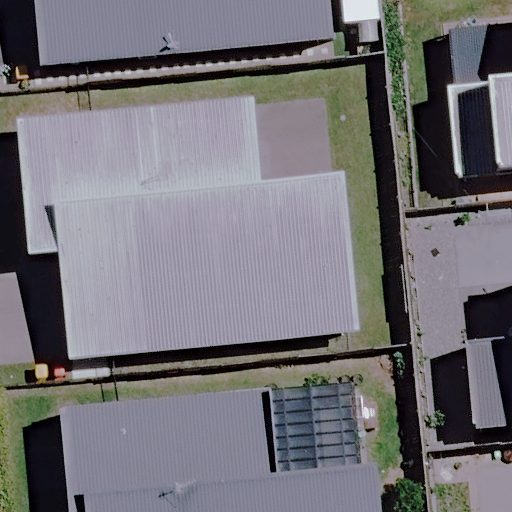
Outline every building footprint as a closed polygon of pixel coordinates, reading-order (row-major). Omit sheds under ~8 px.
[(37,0),(44,76),(331,48),(326,0),(37,0)] [(511,94),(450,100),(457,187),(511,182),(511,94)] [(360,342),(347,185),(269,192),(262,107),(19,128),(30,266),(65,263),(74,366),(360,342)] [(511,225),(453,230),(470,441),(511,437),(511,225)] [(373,511),(361,390),(93,418),(67,421),(76,511),(373,511)]
